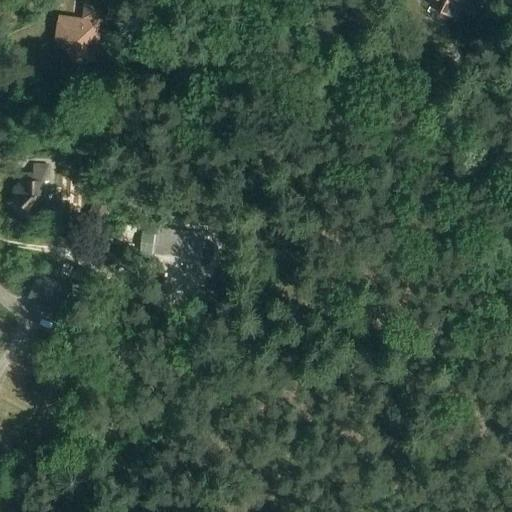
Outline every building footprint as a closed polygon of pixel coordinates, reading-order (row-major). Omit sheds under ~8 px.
[(434,0),(431,7),(442,12),(453,18),(458,8),(472,14),(479,0),(434,0)] [(58,17),(58,22),(66,32),(63,43),(75,56),(87,55),(95,63),(101,62),(97,22),(105,22),(103,6),(84,2),(81,21),(58,17)] [(41,181),(48,181),(47,167),(32,168),(33,174),(20,175),(21,182),(13,188),(13,198),(8,204),(23,220),(41,200),(41,181)] [(99,196),(89,214),(104,222),(113,204),(99,196)] [(157,228),(153,253),(200,260),(203,234),(157,228)] [(26,296),(62,309),(70,287),(35,274),(26,296)]
